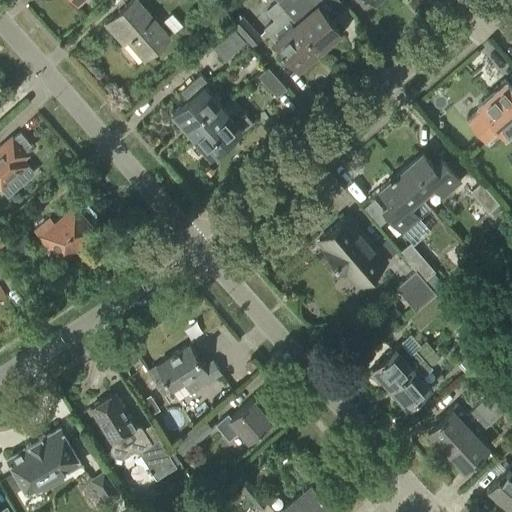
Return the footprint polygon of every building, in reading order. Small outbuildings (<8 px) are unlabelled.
[(144,59),(170,36),(137,0),(132,0),(105,24),(124,44),(128,41),(144,59)] [(277,0),(279,2),(320,50),(341,32),(318,6),(324,0),(293,0),(277,0)] [(298,68),(320,50),(279,2),(268,11),(275,20),(265,30),(282,49),(280,50),(282,52),(283,51),(298,68)] [(250,45),(260,36),(242,16),(232,25),(250,45)] [(224,61),(245,42),(231,26),(210,45),(224,61)] [(277,98),(287,89),(268,68),(259,77),(277,98)] [(191,135),(222,109),(204,89),(209,85),(201,76),(181,93),(189,102),(173,115),(174,116),(176,114),(185,125),(183,126),(191,135)] [(511,110),(511,88),(505,81),(478,104),(480,106),(468,117),(485,138),(499,126),(496,124),(511,110)] [(233,123),(222,109),(191,135),(209,156),(209,157),(233,137),(235,139),(253,124),(244,113),(233,123)] [(33,172),(21,159),(27,154),(24,151),(31,146),(20,133),(13,139),(12,138),(0,148),(0,186),(7,195),(33,172)] [(435,168),(430,161),(422,152),(401,170),(426,199),(438,189),(444,196),(461,182),(441,158),(440,159),(442,162),(435,168)] [(426,199),(401,170),(395,175),(394,174),(390,178),(391,179),(379,189),(392,205),(385,210),(383,208),(382,208),(402,232),(419,217),(413,210),(426,199)] [(488,212),(499,203),(481,182),(470,191),(488,212)] [(95,232),(74,209),(52,229),(46,223),(35,233),(50,250),(52,248),(63,261),(95,232)] [(363,280),(385,261),(346,216),(319,239),(328,250),(325,252),(343,273),(351,267),(363,280)] [(394,222),(388,227),(396,236),(402,231),(394,222)] [(0,247),(8,241),(0,231),(0,247)] [(11,255),(26,241),(22,236),(6,250),(11,255)] [(386,239),(379,245),(389,257),(397,251),(386,239)] [(400,252),(416,270),(424,280),(435,292),(444,284),(433,272),(435,271),(410,243),(400,252)] [(415,311),(435,293),(435,292),(424,280),(416,270),(395,288),(415,311)] [(441,305),(444,303),(436,294),(434,296),(413,315),(420,324),(441,305)] [(395,308),(384,317),(389,323),(400,314),(395,308)] [(396,348),(373,368),(375,371),(371,375),(381,386),(385,382),(389,387),(433,349),(426,341),(410,354),(400,342),(395,347),(396,348)] [(206,366),(191,343),(157,365),(149,370),(163,393),(172,388),(179,399),(222,372),(215,360),(206,366)] [(408,408),(431,388),(421,377),(432,368),(430,366),(440,358),(433,349),(389,387),(408,408)] [(467,370),(478,361),(471,353),(460,362),(467,370)] [(497,386),(489,393),(498,404),(495,407),(492,404),(489,407),(496,416),(511,402),(497,386)] [(148,446),(136,427),(136,426),(114,393),(91,408),(112,441),(110,449),(114,456),(122,458),(129,453),(130,450),(138,452),(139,451),(157,480),(177,467),(159,439),(148,446)] [(457,404),(428,431),(445,449),(470,427),(482,416),(489,423),(496,416),(489,407),(492,404),(495,407),(498,404),(489,393),(467,414),(457,404)] [(151,396),(142,401),(151,415),(160,410),(151,396)] [(271,419),(254,399),(253,398),(231,417),(228,414),(217,424),(230,439),(240,430),(248,439),(272,420),(271,419)] [(465,470),(489,447),(477,434),(489,423),(482,416),(470,427),(445,449),(465,470)] [(183,455),(213,428),(206,419),(175,446),(183,455)] [(9,458),(28,492),(68,468),(69,470),(81,462),(60,428),(46,436),(45,435),(26,447),(27,448),(9,458)] [(284,453),(279,458),(286,466),(291,461),(284,453)] [(294,480),(302,472),(293,461),(284,468),(294,480)] [(489,490),(511,509),(511,508),(511,463),(500,477),(499,476),(496,479),(497,480),(489,490)] [(104,502),(119,493),(104,470),(89,479),(104,502)] [(246,481),(239,472),(223,484),(230,493),(246,481)] [(184,499),(196,491),(188,478),(175,486),(184,499)] [(274,511),(266,502),(267,502),(249,481),(240,489),(260,511),(274,511)] [(305,511),(321,511),(330,504),(312,483),(294,499),(305,511)] [(305,511),(294,499),(278,511),(305,511)]
